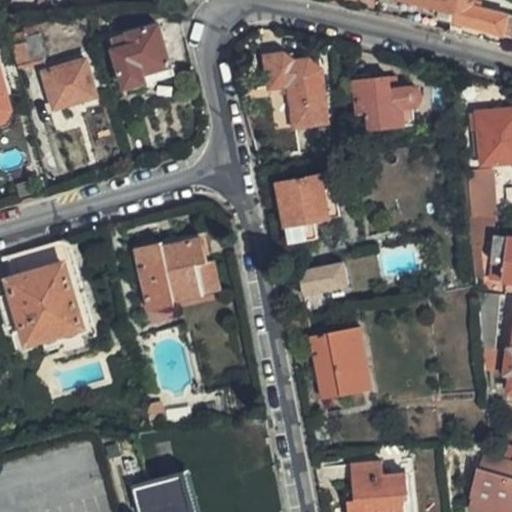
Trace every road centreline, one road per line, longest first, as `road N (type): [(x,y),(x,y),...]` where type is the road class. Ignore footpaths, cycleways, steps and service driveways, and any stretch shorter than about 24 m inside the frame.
road 1 (unclassified): [(511,68),(268,5),(242,6),(212,26),(208,41),(230,160)]
road 2 (residential): [(230,160),(304,511)]
road 3 (unclassified): [(230,160),(0,231)]
